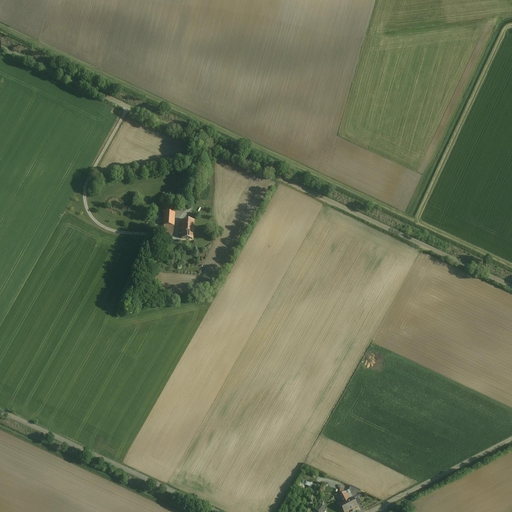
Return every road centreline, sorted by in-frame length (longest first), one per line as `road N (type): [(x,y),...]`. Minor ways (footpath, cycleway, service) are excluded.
road 1 (unclassified): [(511,287),(0,44)]
road 2 (unclassified): [(0,411),(213,511)]
road 3 (unclassified): [(511,438),(371,511)]
